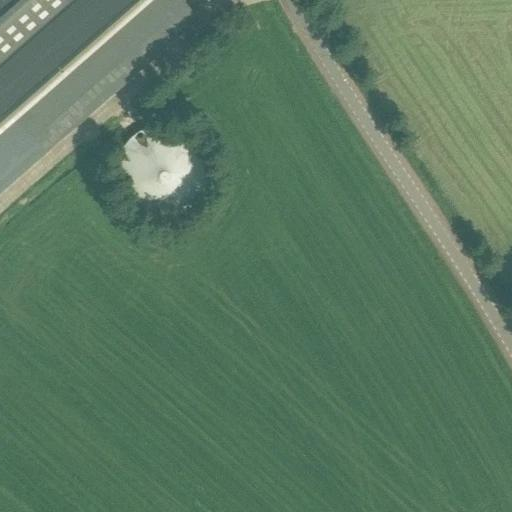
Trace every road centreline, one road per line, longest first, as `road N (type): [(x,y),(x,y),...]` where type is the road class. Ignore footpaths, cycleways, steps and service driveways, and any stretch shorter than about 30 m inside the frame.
road 1 (tertiary): [(511,345),(294,0)]
road 2 (track): [(0,207),(234,0)]
